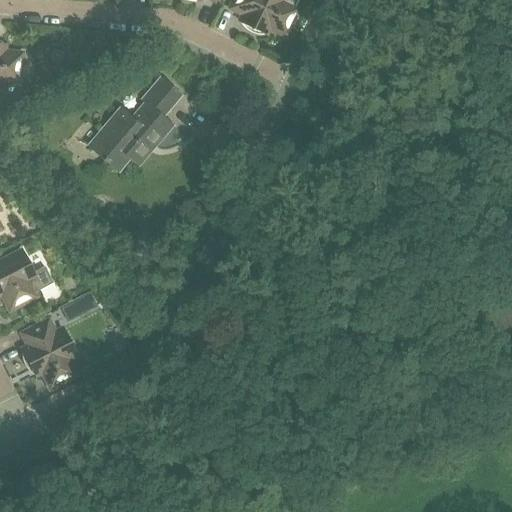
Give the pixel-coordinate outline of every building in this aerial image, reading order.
[(233,0),(229,9),(241,15),(238,21),(266,35),(269,29),(285,37),(299,9),(295,7),(298,0),(233,0)] [(20,85),(22,53),(5,52),(5,45),(0,44),(0,90),(1,91),(2,83),(20,85)] [(121,110),(89,147),(103,159),(102,160),(106,163),(107,162),(117,170),(128,157),(137,165),(149,151),(149,150),(153,144),(154,145),(171,125),(162,117),(180,95),(160,78),(141,100),(145,103),(131,119),(121,110)] [(21,250),(0,261),(0,296),(1,296),(9,312),(37,297),(34,293),(53,284),(44,267),(33,273),(21,250)] [(90,292),(79,298),(86,310),(90,308),(97,305),(90,292)] [(48,319),(21,334),(27,346),(21,349),(35,377),(41,374),(49,390),(77,375),(69,360),(76,356),(62,328),(55,332),(48,319)]
